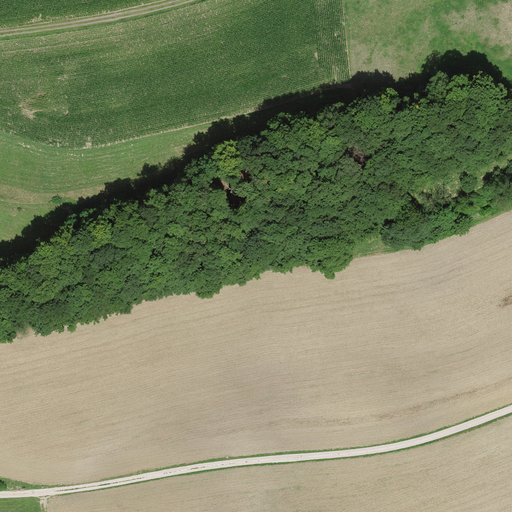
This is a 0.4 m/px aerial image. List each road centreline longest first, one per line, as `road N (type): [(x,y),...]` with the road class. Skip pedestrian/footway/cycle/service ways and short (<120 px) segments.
road 1 (track): [(0,489),(346,453),(425,439),(511,407)]
road 2 (track): [(0,37),(201,0)]
